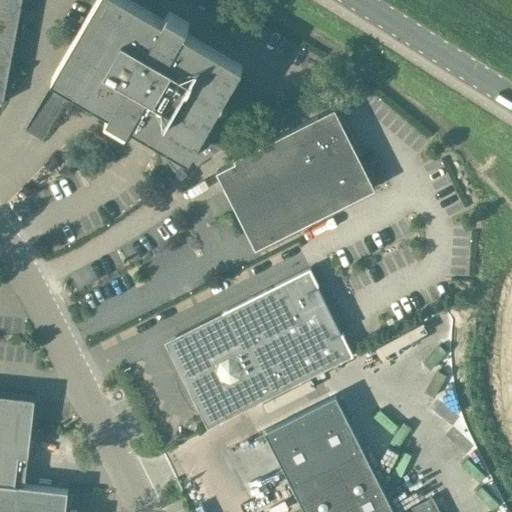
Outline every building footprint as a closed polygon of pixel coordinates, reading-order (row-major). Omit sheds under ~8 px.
[(0,0),(0,101),(3,102),(4,99),(5,92),(18,21),(20,9),(22,0),(0,0)] [(209,115),(239,63),(131,0),(98,0),(82,29),(56,73),(130,116),(129,117),(162,136),(169,146),(164,150),(181,174),(227,141),(209,115)] [(335,106),(261,143),(302,223),(376,186),(335,106)] [(302,223),(261,143),(235,156),(236,158),(217,168),(256,246),(302,223)] [(165,341),(208,426),(353,353),(311,268),(165,341)] [(34,397),(0,392),(0,480),(15,483),(18,454),(28,455),(34,397)] [(442,511),(434,495),(400,511),(397,511),(337,393),(266,429),(307,511),(442,511)] [(65,507),(67,489),(15,483),(0,480),(0,511),(75,511),(75,508),(65,507)]
